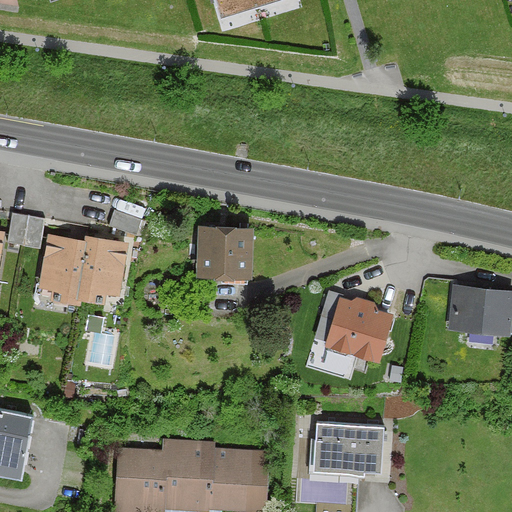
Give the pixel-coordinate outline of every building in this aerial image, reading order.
[(134,230),(141,219),(119,205),(112,216),(134,230)] [(250,224),(200,222),(199,266),(249,268),(250,224)] [(9,236),(0,235),(0,294),(5,295),(9,236)] [(90,248),(49,245),(45,304),(86,307),(90,248)] [(130,251),(90,248),(86,307),(125,310),(130,251)] [(510,294),(452,285),(445,333),(503,342),(510,294)] [(388,312),(341,298),(328,340),(376,354),(388,312)] [(32,426),(0,419),(0,479),(20,483),(32,426)] [(380,424),(320,420),(317,460),(378,464),(380,424)] [(258,511),(258,452),(111,451),(110,511),(258,511)]
